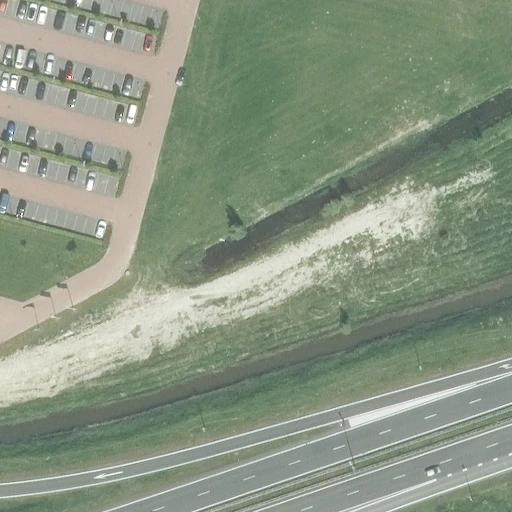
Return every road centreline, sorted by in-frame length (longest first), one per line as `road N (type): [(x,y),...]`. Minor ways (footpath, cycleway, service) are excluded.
road 1 (trunk): [(511,383),(414,394),(156,464),(0,491)]
road 2 (trunk): [(511,389),(156,511)]
road 3 (trunk): [(300,511),(429,467)]
